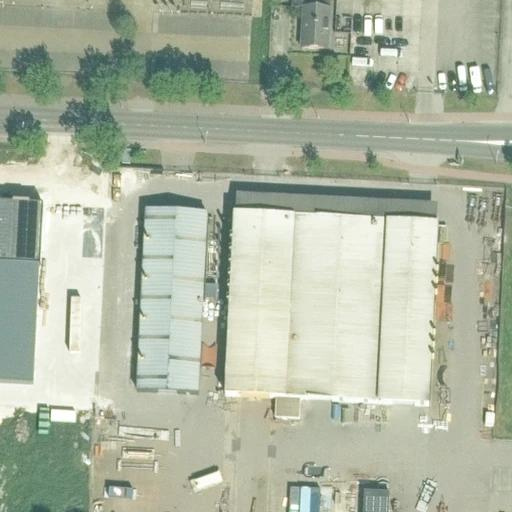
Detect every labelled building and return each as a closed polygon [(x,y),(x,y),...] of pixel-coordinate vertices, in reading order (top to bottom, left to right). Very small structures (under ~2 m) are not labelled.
[(330,12),(329,12),(329,0),(291,0),(291,10),(303,11),(301,51),(328,52),(330,12)] [(0,385),(33,387),(38,268),(40,269),(43,207),(29,207),(29,205),(26,205),(26,206),(16,206),(16,205),(13,204),(13,206),(0,205),(0,385)] [(138,394),(198,397),(207,215),(146,213),(138,394)] [(301,403),(429,409),(438,227),(234,217),(226,399),(276,401),(275,420),(300,421),(301,403)] [(151,444),(150,423),(133,424),(134,445),(151,444)] [(149,435),(151,459),(168,457),(167,434),(149,435)] [(103,511),(121,511),(121,491),(103,492),(103,511)] [(135,511),(154,511),(155,494),(136,494),(135,511)] [(363,511),(388,511),(389,495),(364,494),(363,511)]
